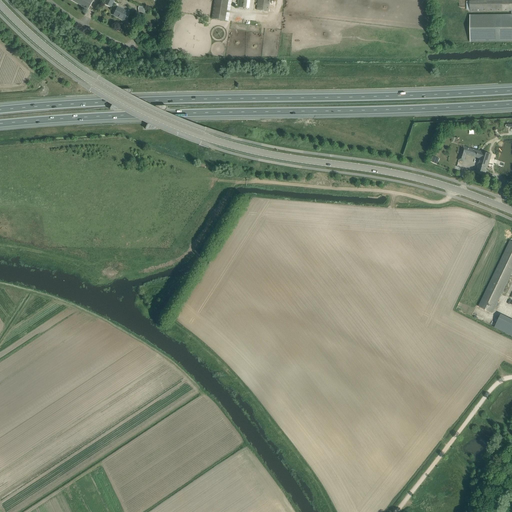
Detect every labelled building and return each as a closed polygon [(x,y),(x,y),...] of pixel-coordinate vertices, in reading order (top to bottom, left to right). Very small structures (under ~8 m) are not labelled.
[(71,0),(88,9),(93,0),(92,0),(71,0)] [(214,0),(212,19),(226,21),(227,11),(227,9),(228,0),(214,0)] [(237,0),(237,7),(246,8),(246,0),(237,0)] [(257,0),(257,10),(268,11),(269,0),(257,0)] [(511,0),(508,0),(509,1),(470,1),(470,11),(511,11),(511,13),(470,14),(470,42),(511,41),(511,0)] [(118,7),(116,11),(114,15),(120,18),(121,17),(126,20),(130,13),(118,7)] [(480,158),(482,152),(463,146),(459,160),(460,156),(465,158),(466,154),(480,158)] [(478,165),(476,172),(484,175),(487,167),(488,168),(492,155),(491,155),(484,152),(482,152),(480,158),(478,165)] [(508,245),(479,306),(492,313),(511,271),(511,241),(510,241),(508,245)] [(494,328),(511,335),(511,319),(501,314),(494,328)]
